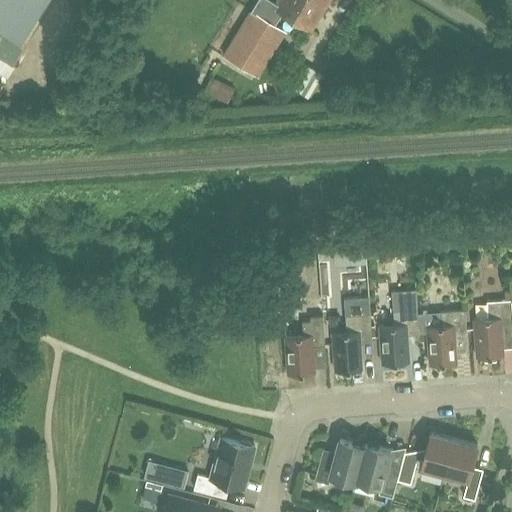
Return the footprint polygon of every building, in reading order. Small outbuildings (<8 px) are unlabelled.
[(0,0),(0,34),(19,46),(20,44),(46,0),(0,0)] [(271,0),(259,0),(253,11),(275,24),(282,12),(311,29),(328,0),(277,0),(276,3),(271,0)] [(248,69),(275,24),(253,11),(226,56),(248,69)] [(203,91),(219,98),(226,83),(210,75),(203,91)] [(335,266),(345,266),(344,249),(334,250),(335,266)] [(290,267),(289,253),(285,253),(271,254),(272,268),(290,267)] [(394,323),(379,324),(382,363),(399,362),(399,366),(407,365),(407,361),(410,361),(408,334),(419,333),(419,326),(418,312),(418,308),(416,289),(392,291),(393,307),(394,323)] [(346,331),(332,332),(335,370),(363,368),(361,341),(372,341),(370,312),(369,297),(344,298),(345,314),(346,331)] [(511,326),(511,300),(511,298),(503,299),(487,300),(488,317),(474,318),(476,356),(504,354),(502,327),(511,326)] [(285,335),(269,336),(271,369),(287,368),(288,373),(315,371),(315,366),(313,345),(325,344),(323,315),(322,305),(297,307),(299,334),(285,335)] [(427,325),(429,363),(457,361),(455,335),(467,334),(465,309),(441,310),(442,324),(427,325)] [(445,473),(454,437),(430,431),(421,466),(445,473)] [(211,477),(198,473),(194,488),(211,493),(215,479),(244,487),(255,445),(252,444),(250,442),(242,440),(240,441),(221,436),(211,477)] [(454,437),(445,473),(468,479),(464,495),(475,498),(482,472),(471,469),(478,444),(454,437)] [(365,445),(365,444),(340,438),(337,448),(334,450),(323,447),(315,479),(328,482),(331,474),(356,481),(357,478),(356,478),(365,445)] [(393,497),(397,479),(401,465),(390,462),(388,459),(391,449),(365,442),(365,444),(365,445),(356,478),(357,478),(381,485),(379,493),(393,497)] [(401,465),(397,479),(411,482),(418,455),(405,451),(401,465)] [(149,461),(144,478),(184,488),(189,471),(149,461)] [(161,488),(146,484),(143,496),(157,500),(161,488)] [(169,494),(163,511),(209,511),(212,505),(169,494)]
